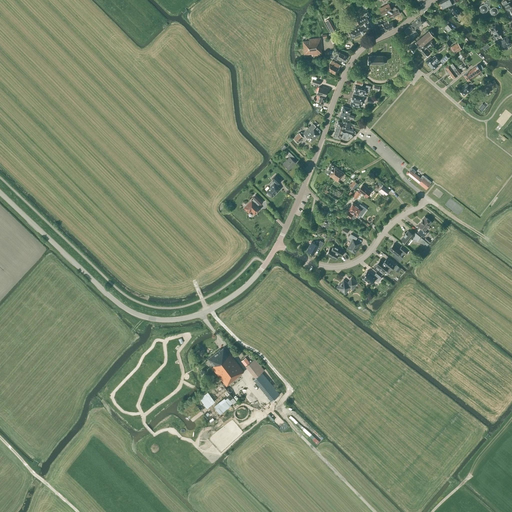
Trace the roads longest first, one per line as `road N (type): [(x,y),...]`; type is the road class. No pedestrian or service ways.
road 1 (tertiary): [(0,192),(104,292),(142,316),(207,311),(265,263)]
road 2 (tertiary): [(395,31),(349,63),(277,244)]
road 3 (residential): [(277,244),(321,267),(352,264),(426,198)]
road 4 (track): [(246,383),(372,511)]
road 5 (track): [(272,409),(290,388),(210,309)]
